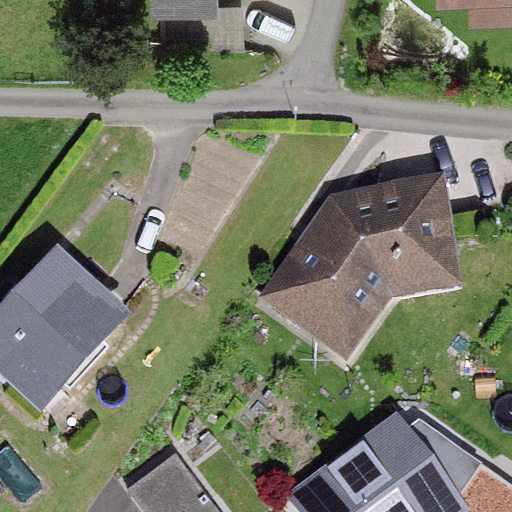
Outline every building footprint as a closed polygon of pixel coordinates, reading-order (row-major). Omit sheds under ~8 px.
[(208,0),(157,0),(158,11),(209,9),(208,0)] [(441,255),(436,226),(431,196),(344,211),(333,226),(334,234),(316,237),(270,300),(340,351),(384,289),(404,260),(441,255)] [(0,375),(38,411),(116,328),(105,318),(85,298),(53,268),(0,324),(0,375)] [(460,511),(466,508),(397,417),(292,496),(303,511),(460,511)] [(133,490),(124,496),(136,511),(209,511),(172,461),(133,490)]
